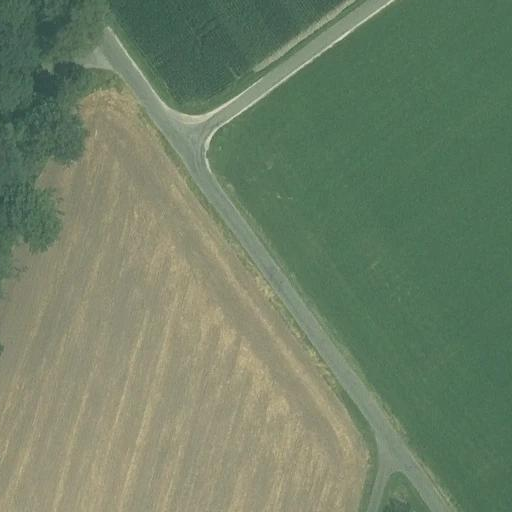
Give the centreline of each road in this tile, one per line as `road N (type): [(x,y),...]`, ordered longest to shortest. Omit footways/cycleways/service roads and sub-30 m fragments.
road 1 (unclassified): [(183,145),(319,325),(444,511)]
road 2 (unclassified): [(372,0),(183,145)]
road 3 (unclassified): [(83,0),(183,145)]
